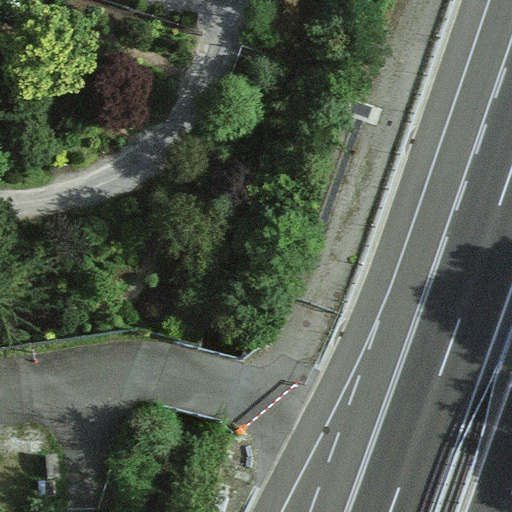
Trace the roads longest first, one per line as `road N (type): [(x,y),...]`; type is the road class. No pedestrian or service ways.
road 1 (track): [(414,0),(271,395)]
road 2 (motorway): [(507,175),(398,309),(311,511)]
road 3 (motorway): [(507,175),(386,511)]
